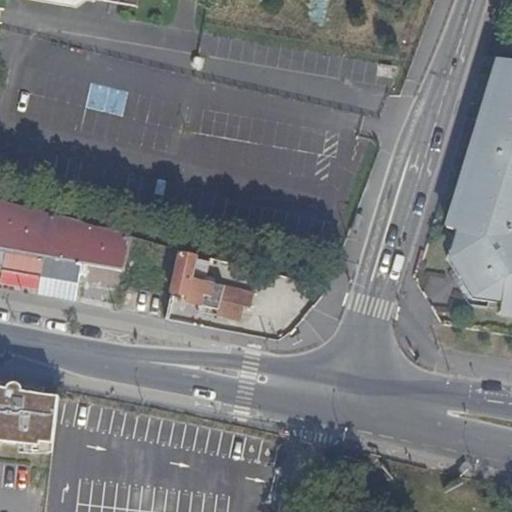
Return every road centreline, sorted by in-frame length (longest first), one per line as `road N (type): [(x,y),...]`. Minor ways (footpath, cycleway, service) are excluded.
road 1 (primary): [(467,0),(344,382)]
road 2 (secondary): [(0,347),(368,421)]
road 3 (secondary): [(344,382),(0,329)]
road 4 (unknown): [(182,60),(429,116)]
road 5 (unknown): [(0,23),(182,60)]
road 6 (secondary): [(511,405),(344,382)]
road 7 (primary): [(368,421),(511,468)]
